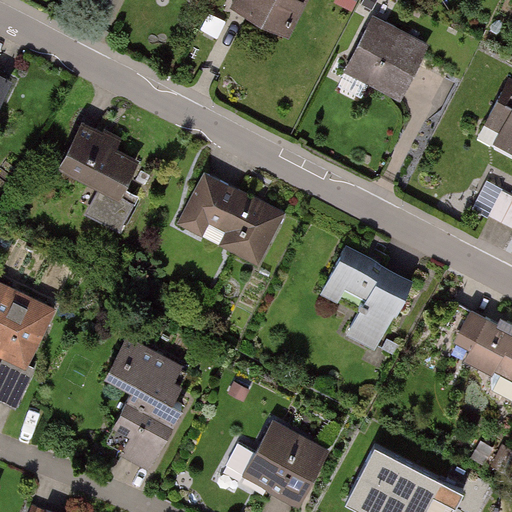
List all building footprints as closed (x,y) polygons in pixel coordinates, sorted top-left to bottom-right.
[(228,0),(224,10),(281,37),(298,0),(228,0)] [(428,44),(370,13),(341,68),(398,98),(428,44)] [(511,76),(508,75),(477,135),(511,152),(511,76)] [(136,159),(72,127),(52,167),(99,191),(84,219),(117,236),(139,195),(122,186),(136,159)] [(202,168),(174,222),(256,264),(284,210),(202,168)] [(339,244),(316,289),(355,308),(342,334),(376,351),(412,280),(339,244)] [(55,305),(0,280),(0,355),(27,367),(55,305)] [(511,331),(468,307),(446,346),(511,382),(511,331)] [(124,333),(100,375),(126,390),(106,424),(127,436),(119,451),(147,467),(184,403),(169,395),(184,368),(124,333)] [(266,416),(236,474),(294,504),(324,447),(266,416)] [(451,511),(461,494),(368,445),(338,503),(355,511),(451,511)] [(60,511),(31,500),(26,511),(60,511)]
